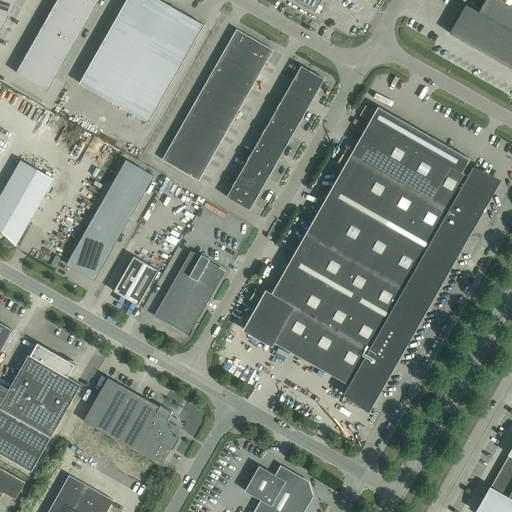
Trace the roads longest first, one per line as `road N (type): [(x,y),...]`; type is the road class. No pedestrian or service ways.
road 1 (unclassified): [(186,374),(360,69)]
road 2 (unclassified): [(359,472),(511,213)]
road 3 (secondary): [(396,495),(511,294)]
road 4 (unclassified): [(186,374),(0,268)]
road 5 (unclassified): [(432,511),(511,373)]
road 6 (unclassified): [(511,122),(376,43)]
road 7 (unclassified): [(359,472),(235,402)]
road 8 (unclassified): [(360,69),(239,0)]
road 9 (unclassified): [(174,511),(235,402)]
